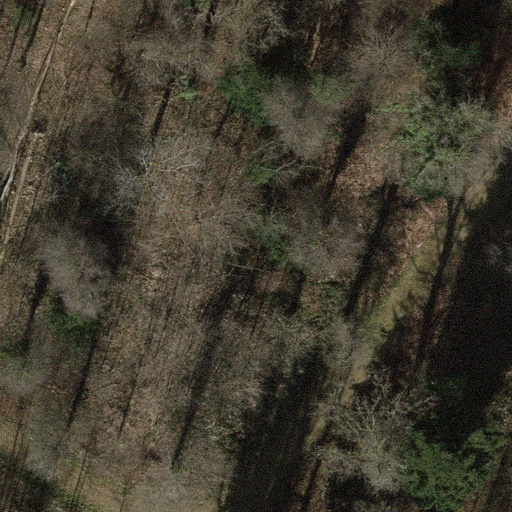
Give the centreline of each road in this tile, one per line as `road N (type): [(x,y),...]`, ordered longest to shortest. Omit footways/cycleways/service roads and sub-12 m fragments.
road 1 (track): [(511,151),(225,511)]
road 2 (track): [(131,511),(55,480),(0,432)]
